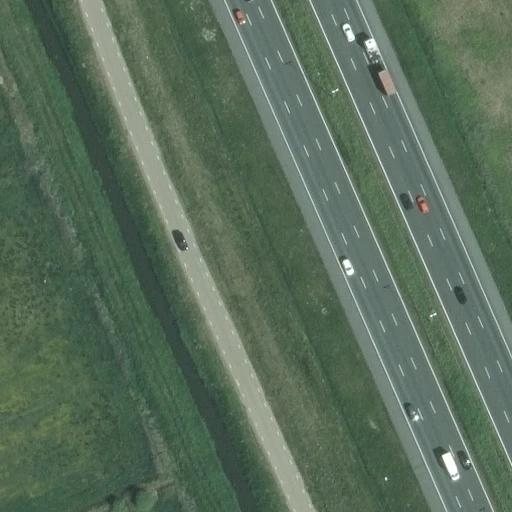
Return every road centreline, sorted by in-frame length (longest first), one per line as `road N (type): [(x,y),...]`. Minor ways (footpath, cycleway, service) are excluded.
road 1 (motorway): [(246,0),(468,511)]
road 2 (unclassified): [(301,511),(138,139),(89,0)]
road 3 (motorway): [(511,410),(332,0)]
